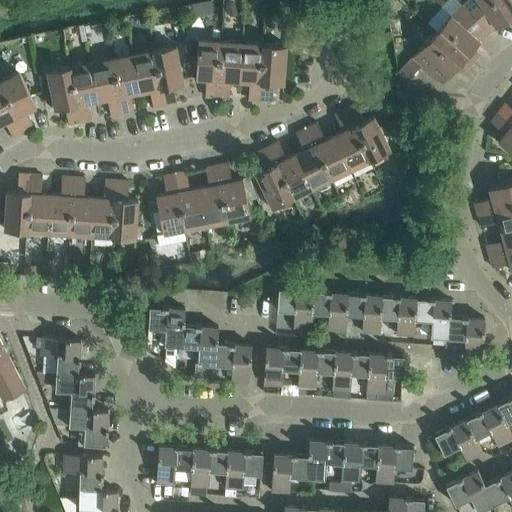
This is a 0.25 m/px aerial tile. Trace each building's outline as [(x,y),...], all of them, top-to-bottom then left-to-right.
[(467,0),(462,5),(487,34),(495,27),(506,20),(510,27),(511,25),(511,12),(503,0),(467,0)] [(511,0),(503,0),(511,12),(511,0)] [(436,31),(470,62),(476,55),(470,50),(477,42),(487,34),(462,5),(450,15),(436,31)] [(280,6),(279,20),(288,21),(289,7),(280,6)] [(470,62),(436,31),(413,56),(421,64),(441,82),(458,64),(464,69),(470,62)] [(215,97),(220,41),(198,39),(195,78),(205,78),(204,97),(215,97)] [(220,41),(215,97),(228,98),(229,80),(238,81),(241,43),(220,41)] [(241,43),(238,81),(249,82),(248,100),(258,101),(263,44),(241,43)] [(154,49),(165,104),(177,102),(173,85),(183,83),(176,44),(154,49)] [(263,44),(258,101),(271,102),(272,83),(283,84),(286,46),(263,44)] [(132,53),(140,92),(149,90),(152,107),(165,104),(154,49),(132,53)] [(111,57),(122,113),(133,111),(130,94),(140,92),(132,53),(111,57)] [(403,64),(398,69),(408,78),(421,64),(413,56),(411,55),(403,64)] [(90,61),(97,100),(107,98),(111,115),(122,113),(111,57),(90,61)] [(69,65),(80,121),(91,119),(88,102),(97,100),(90,61),(69,65)] [(80,121),(69,65),(47,70),(55,108),(64,107),(68,124),(80,121)] [(0,80),(0,83),(24,133),(34,127),(26,111),(36,106),(24,82),(30,80),(25,69),(0,80)] [(0,123),(5,122),(13,138),(24,133),(0,83),(0,123)] [(497,111),(511,123),(511,108),(504,102),(497,111)] [(346,108),(370,160),(390,150),(372,115),(363,120),(355,103),(346,108)] [(342,129),(334,134),(351,169),(370,160),(346,108),(334,113),(342,129)] [(511,123),(497,111),(489,121),(503,132),(497,140),(511,152),(511,123)] [(331,179),(351,169),(334,134),(325,138),(317,121),(306,127),(331,179)] [(295,153),(312,189),(331,179),(306,127),(295,132),(304,149),(295,153)] [(312,189),(295,153),(286,157),(278,141),(266,146),(292,198),(312,189)] [(272,208),(292,198),(266,146),(257,151),(265,168),(249,176),(256,195),(264,191),(272,208)] [(216,165),(227,221),(249,216),(242,179),(232,181),(228,163),(216,165)] [(198,187),(206,225),(227,221),(216,165),(204,168),(208,185),(198,187)] [(174,174),(185,229),(206,225),(198,187),(188,189),(185,172),(174,174)] [(26,231),(30,175),(18,174),(16,190),(6,190),(4,213),(0,212),(0,222),(4,223),(3,229),(26,231)] [(185,229),(174,174),(162,176),(166,194),(155,196),(162,233),(185,229)] [(30,175),(26,231),(48,232),(51,193),(40,192),(41,176),(30,175)] [(51,193),(48,232),(69,234),(73,178),(61,177),(60,193),(51,193)] [(73,178),(69,234),(90,235),(93,196),(83,195),(85,179),(73,178)] [(93,196),(90,235),(112,236),(116,180),(105,180),(103,196),(93,196)] [(116,180),(112,236),(134,238),(141,238),(142,226),(135,225),(137,199),(127,198),(128,181),(116,180)] [(477,214),(511,204),(511,180),(487,188),(490,198),(473,203),(477,214)] [(511,204),(477,214),(480,226),(496,221),(499,231),(511,227),(511,204)] [(511,227),(499,231),(502,240),(485,244),(489,256),(511,249),(511,227)] [(434,247),(443,245),(440,234),(431,236),(434,247)] [(205,249),(191,251),(192,260),(206,257),(205,249)] [(511,249),(489,256),(492,267),(508,262),(511,273),(511,272),(511,249)] [(0,261),(0,271),(8,272),(9,262),(0,261)] [(312,312),(314,290),(298,289),(298,287),(292,287),(291,289),(279,288),(278,310),(294,311),(293,327),(312,328),(313,312),(312,312)] [(312,312),(313,312),(329,313),(328,329),(346,330),(347,315),(346,315),(348,292),(332,291),(332,290),(326,289),(326,291),(314,290),(312,312)] [(346,315),(347,315),(363,316),(362,332),(380,333),(381,317),(383,295),(367,294),(367,292),(361,292),(361,293),(348,292),(346,315)] [(381,317),(397,318),(396,334),(414,335),(415,319),(417,297),(402,296),(402,295),(396,294),(396,296),(383,295),(381,317)] [(415,319),(431,320),(430,336),(448,338),(449,316),(451,316),(452,300),(436,299),(436,297),(429,296),(429,298),(417,297),(415,319)] [(184,324),(186,308),(168,306),(168,304),(162,304),(162,306),(150,305),(148,327),(165,329),(164,344),(167,344),(176,345),(181,345),(184,324)] [(449,316),(448,338),(464,339),(463,356),(481,358),(484,318),(468,317),(468,315),(462,315),(462,316),(451,316),(449,316)] [(184,324),(181,345),(198,347),(196,361),(208,362),(215,363),(217,342),(218,342),(219,326),(201,325),(201,323),(196,322),(195,325),(184,324)] [(78,373),(78,372),(78,361),(80,361),(80,355),(79,355),(80,337),(42,335),(41,354),(56,355),(55,371),(78,373)] [(0,398),(1,401),(25,388),(0,340),(0,398)] [(217,342),(215,363),(231,364),(229,381),(248,382),(251,345),(235,344),(235,342),(229,342),(229,343),(218,342),(217,342)] [(167,344),(166,354),(176,354),(176,345),(167,344)] [(265,346),(262,383),(280,384),(281,368),(297,369),(298,369),(300,348),(290,348),(290,346),(283,345),(283,347),(265,346)] [(298,369),(297,369),(296,385),(315,386),(316,370),(333,372),(334,351),(323,350),(324,348),(318,348),(318,349),(300,348),(298,369)] [(333,372),(332,387),(349,389),(350,373),(366,374),(367,374),(368,353),(358,352),(358,350),(353,350),(353,352),(334,351),(333,372)] [(367,374),(366,374),(365,390),(376,390),(383,391),(384,375),(402,376),(404,355),(393,355),(393,352),(387,352),(387,354),(368,353),(367,374)] [(195,361),(194,380),(205,381),(207,381),(208,362),(196,361),(195,361)] [(41,370),(34,370),(38,381),(54,382),(55,371),(41,370)] [(78,373),(55,371),(54,382),(54,389),(70,390),(69,407),(91,408),(91,396),(93,396),(94,390),(92,390),(92,373),(78,372),(78,373)] [(365,390),(365,398),(376,399),(376,390),(365,390)] [(506,422),(511,418),(511,394),(511,395),(511,394),(506,396),(507,397),(496,403),(506,422)] [(506,422),(496,403),(482,410),(481,408),(475,411),(476,412),(465,417),(475,437),(476,436),(489,429),(497,445),(511,436),(511,433),(506,422)] [(69,408),(48,407),(54,424),(68,424),(69,408)] [(91,408),(69,407),(69,408),(68,424),(84,425),(83,442),(104,443),(105,432),(107,432),(107,427),(105,426),(106,409),(91,408)] [(475,437),(465,417),(450,425),(450,423),(444,426),(445,428),(434,433),(443,452),(458,444),(466,459),(483,451),(476,436),(475,437)] [(308,455),(307,475),(325,477),(326,460),(342,461),(343,461),(344,440),(331,439),(332,438),(326,437),(326,439),(309,438),(308,455)] [(343,461),(342,461),(341,478),(359,479),(360,462),(376,464),(378,443),(366,442),(366,440),(360,440),(360,442),(344,440),(343,461)] [(376,464),(374,480),(394,481),(395,465),(411,466),(413,445),(401,444),(401,442),(395,442),(395,444),(378,443),(376,464)] [(175,467),(191,468),(193,447),(181,446),(181,444),(175,444),(174,446),(159,444),(156,482),(174,483),(175,467)] [(191,468),(189,484),(190,484),(207,485),(208,485),(209,469),(225,470),(226,470),(228,449),(215,448),(215,447),(210,446),(210,448),(193,447),(191,468)] [(226,470),(225,470),(224,486),(242,487),(244,471),(261,472),(262,452),(250,451),(250,449),(244,448),(244,451),(228,449),(226,470)] [(308,455),(296,454),(296,452),(291,452),(290,454),(273,453),(271,489),(289,491),(291,474),(307,475),(308,455)] [(100,488),(100,477),(101,477),(101,471),(100,471),(100,454),(63,453),(63,471),(78,471),(78,488),(100,488)] [(484,483),(485,483),(478,468),(462,476),(462,474),(456,477),(457,478),(446,484),(455,503),(456,503),(470,496),(477,510),(493,502),(484,483)] [(484,483),(493,502),(508,495),(511,502),(511,469),(500,476),(499,473),(494,476),(495,478),(485,483),(484,483)] [(329,480),(329,489),(330,489),(339,489),(340,489),(341,481),(329,480)] [(190,484),(190,493),(204,494),(206,494),(207,485),(190,484)] [(100,488),(78,488),(78,506),(93,506),(92,511),(115,511),(117,511),(117,506),(115,506),(115,488),(100,488)] [(422,511),(424,497),(412,496),(412,494),(406,494),(406,496),(389,494),(387,511),(422,511)] [(318,511),(319,507),(307,506),(307,503),(301,503),(301,506),(284,505),(283,511),(318,511)]
